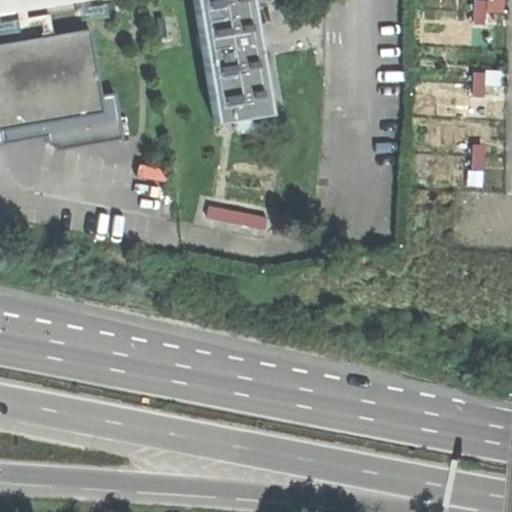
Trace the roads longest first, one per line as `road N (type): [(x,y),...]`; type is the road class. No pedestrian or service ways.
road 1 (trunk): [(0,401),(511,497)]
road 2 (trunk): [(461,427),(0,306)]
road 3 (trunk): [(461,427),(0,337)]
road 4 (trunk): [(0,474),(416,511)]
